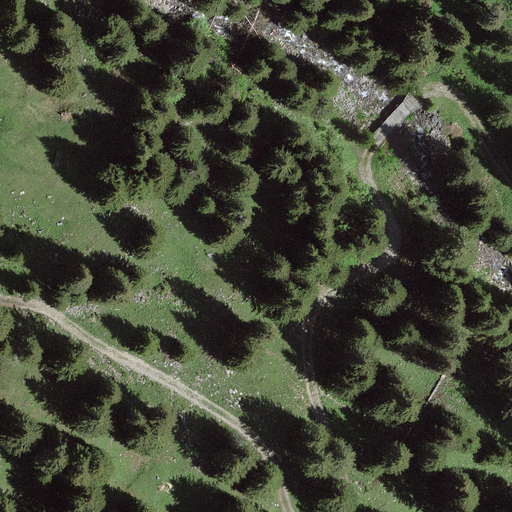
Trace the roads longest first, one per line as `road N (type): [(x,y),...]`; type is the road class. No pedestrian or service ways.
road 1 (track): [(511,155),(452,81),(432,81),(380,141),(373,184),(404,234),(392,262),(335,288),(313,343),(352,511)]
road 2 (track): [(294,511),(267,437),(54,306),(0,293)]
